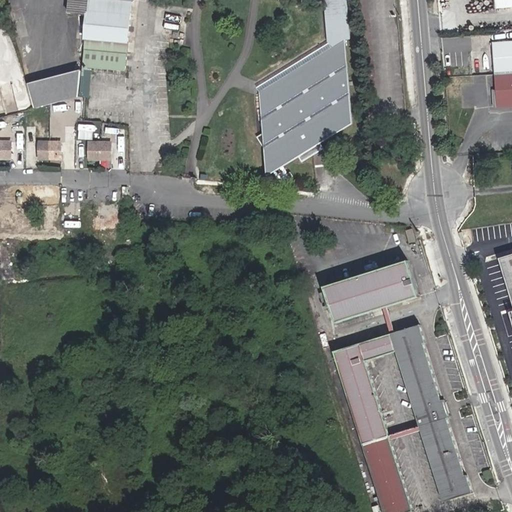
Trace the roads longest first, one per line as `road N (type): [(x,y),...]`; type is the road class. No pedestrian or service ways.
road 1 (residential): [(0,179),(130,179),(201,201),(410,218),(437,213)]
road 2 (unclassified): [(511,467),(437,213)]
road 3 (unknown): [(429,511),(474,492),(415,307)]
road 4 (unclassified): [(437,213),(418,0)]
road 5 (unknown): [(415,307),(324,336),(310,319),(307,270)]
road 6 (unknown): [(307,270),(402,248),(415,260),(427,301)]
road 7 (unknown): [(424,511),(377,362)]
road 8 (unknown): [(142,169),(136,120),(144,14)]
road 9 (unknown): [(199,127),(247,52),(255,0)]
road 10 (unknown): [(369,0),(382,94),(427,104)]
